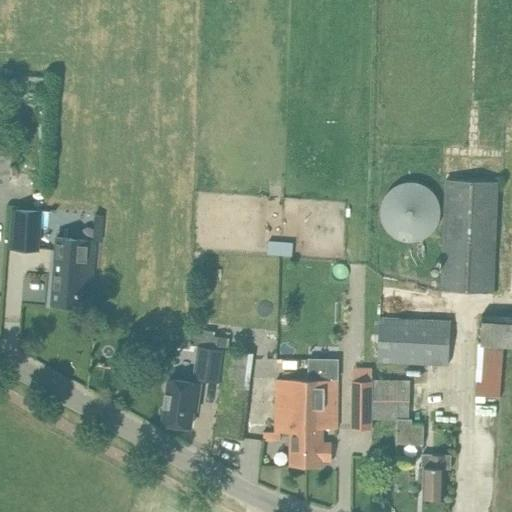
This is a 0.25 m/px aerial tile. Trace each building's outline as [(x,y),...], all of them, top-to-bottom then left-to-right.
[(493,292),(497,180),(444,178),(440,290),(493,292)] [(383,199),(381,207),(383,216),(387,224),(393,230),(401,234),(410,236),(418,234),(426,230),(433,224),(437,216),(438,207),(437,199),(433,191),(426,184),(418,180),(410,179),(401,180),(393,184),(387,191),(383,199)] [(9,248),(36,250),(39,211),(12,209),(9,248)] [(93,215),(91,239),(94,239),(101,240),(103,215),(93,215)] [(91,276),(93,256),(94,239),(91,239),(56,237),(53,284),(51,304),(76,306),(79,275),(91,276)] [(271,253),(294,253),(294,241),(271,241),(271,253)] [(511,318),(481,317),(480,347),(511,348),(511,318)] [(448,364),(449,322),(378,320),(376,362),(448,364)] [(226,350),(228,338),(212,335),(213,331),(196,328),(194,346),(210,348),(226,350)] [(134,335),(132,348),(144,350),(146,338),(134,335)] [(199,346),(195,378),(218,381),(223,350),(199,346)] [(242,438),(245,418),(254,358),(228,354),(216,434),(242,438)] [(198,399),(200,383),(169,379),(163,422),(191,426),(195,399),(198,399)] [(276,379),(276,431),(290,432),(290,466),(323,466),(323,460),(332,461),(332,442),(323,442),(323,428),(337,428),(337,417),(336,417),(336,379),(276,379)] [(423,442),(423,424),(411,423),(411,418),(407,418),(408,382),(352,381),(351,418),(398,420),(397,442),(423,442)] [(451,469),(451,454),(452,451),(437,450),(437,454),(422,454),(422,468),(424,468),(423,497),(444,498),(445,468),(451,469)]
